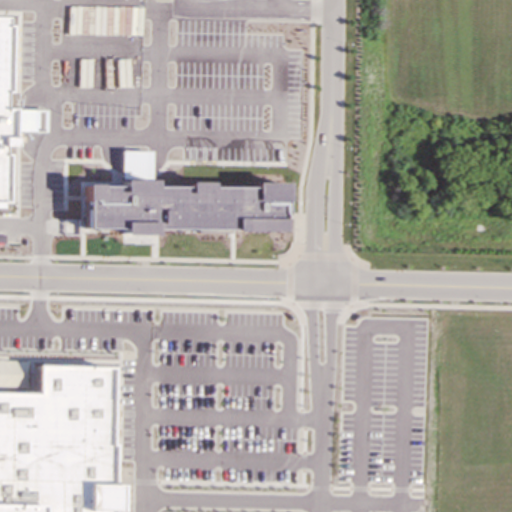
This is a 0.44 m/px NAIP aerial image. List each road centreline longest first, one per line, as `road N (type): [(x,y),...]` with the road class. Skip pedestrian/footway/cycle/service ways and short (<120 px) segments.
road 1 (residential): [(0,277),(511,287)]
road 2 (residential): [(327,143),(314,177),(306,284)]
road 3 (residential): [(333,0),(327,143)]
road 4 (residential): [(330,284),(334,177),(327,143)]
